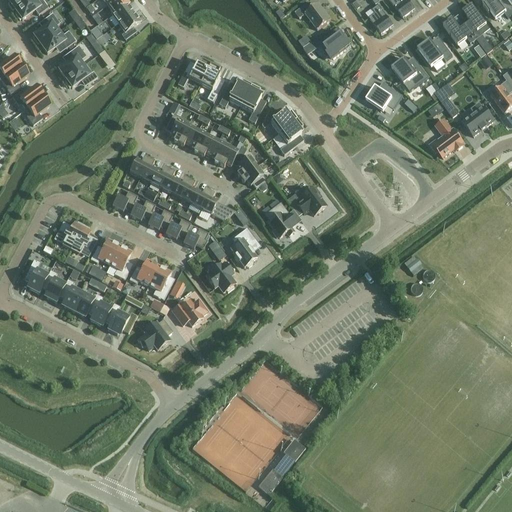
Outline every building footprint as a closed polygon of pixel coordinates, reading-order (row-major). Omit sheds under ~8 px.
[(10,5),(8,6),(12,13),(14,11),(15,13),(33,0),(14,0),(9,4),(10,5)] [(17,15),(15,16),(20,22),(21,21),(22,22),(35,13),(39,18),(48,10),(41,1),(38,3),(36,0),(33,0),(15,13),(17,15)] [(117,0),(107,7),(114,16),(128,5),(124,0),(117,0)] [(387,0),(391,4),(403,20),(415,11),(406,0),(387,0)] [(490,15),(495,20),(496,22),(504,16),(507,21),(511,17),(511,15),(500,0),(481,0),(480,1),(484,7),(483,8),(489,16),(490,15)] [(511,0),(500,0),(511,15),(511,0)] [(318,33),(331,23),(318,6),(313,9),(309,4),(295,15),(300,21),(305,16),(318,33)] [(112,18),(108,21),(114,29),(118,26),(119,26),(133,15),(127,7),(129,6),(128,5),(114,16),(112,17),(112,18)] [(95,13),(91,7),(86,10),(90,16),(95,13)] [(369,20),(381,36),(393,27),(379,7),(372,12),(375,15),(369,20)] [(465,28),(476,42),(490,31),(472,7),(462,14),(470,24),(465,28)] [(133,15),(119,26),(125,35),(121,37),(125,43),(136,34),(133,30),(140,24),(133,15)] [(40,47),(58,34),(55,30),(60,26),(52,16),(41,24),(45,29),(34,38),(35,39),(33,40),(37,47),(39,45),(40,47)] [(471,46),(476,42),(465,28),(460,31),(453,21),(443,28),(458,48),(467,41),(471,46)] [(90,34),(96,42),(103,38),(96,29),(90,34)] [(337,31),(320,43),(324,49),(323,49),(327,55),(328,54),(333,61),(350,49),(345,42),(346,41),(342,36),(341,37),(337,31)] [(60,32),(58,34),(40,47),(47,56),(62,45),(66,51),(76,44),(68,34),(63,37),(60,32)] [(430,42),(418,51),(431,69),(443,61),(445,64),(453,58),(440,41),(433,47),(430,42)] [(69,55),(73,62),(59,72),(65,81),(85,67),(82,62),(86,59),(78,48),(69,55)] [(492,65),(497,57),(490,53),(485,61),(492,65)] [(402,58),(390,67),(407,91),(426,77),(411,56),(405,61),(402,58)] [(0,81),(1,83),(21,68),(14,59),(3,67),(0,63),(0,81)] [(200,87),(210,68),(201,63),(198,68),(196,67),(197,66),(196,66),(196,67),(189,64),(177,88),(184,91),(189,81),(200,87)] [(85,67),(65,81),(72,90),(83,82),(88,88),(97,80),(93,75),(92,76),(85,67)] [(24,72),(21,68),(1,83),(8,92),(7,93),(11,98),(20,91),(17,86),(28,78),(27,77),(29,76),(25,71),(24,72)] [(210,68),(200,87),(211,93),(206,102),(213,105),(225,83),(219,79),(220,78),(219,78),(218,79),(217,78),(219,73),(210,68)] [(503,78),(506,83),(511,90),(511,78),(508,74),(503,78)] [(511,100),(509,97),(511,94),(511,90),(506,83),(501,87),(502,89),(490,97),(505,116),(511,110),(511,100)] [(242,85),(240,89),(236,87),(236,89),(230,86),(219,107),(225,111),(229,103),(240,109),(251,89),(242,85)] [(372,94),(366,103),(383,114),(387,108),(393,113),(403,99),(382,85),(378,91),(377,91),(374,95),(372,94)] [(449,87),(435,97),(442,106),(453,120),(459,116),(448,101),(456,96),(449,87)] [(25,112),(43,99),(41,95),(42,94),(39,89),(37,90),(36,89),(25,97),(21,93),(12,100),(18,109),(21,107),(25,112)] [(266,105),(260,102),(261,100),(258,98),(260,94),(251,89),(240,109),(252,115),(248,123),(254,126),(266,105)] [(157,106),(163,109),(167,102),(161,98),(157,106)] [(43,99),(25,112),(29,117),(26,120),(33,129),(42,121),(39,117),(50,108),(49,107),(51,106),(47,101),(46,102),(43,99)] [(474,116),(463,124),(474,139),(482,133),(482,134),(487,130),(494,124),(483,109),(482,110),(479,106),(471,111),(474,116)] [(271,126),(278,137),(296,123),(290,115),(285,119),(283,116),(285,115),(284,115),(279,119),(271,109),(261,128),(264,131),(271,126)] [(204,110),(201,115),(208,119),(211,113),(204,110)] [(178,146),(187,128),(189,125),(173,117),(165,132),(170,135),(170,137),(175,140),(173,143),(178,146)] [(443,139),(438,143),(433,147),(432,146),(430,148),(435,155),(437,153),(443,161),(454,153),(455,155),(464,148),(462,146),(463,146),(453,132),(452,133),(444,122),(436,129),(443,139)] [(296,123),(278,137),(286,147),(280,152),(284,158),(303,143),(300,138),(301,137),(299,138),(297,135),(302,131),(296,123)] [(197,134),(187,128),(178,146),(183,149),(185,145),(190,148),(197,134)] [(197,134),(190,148),(195,150),(193,154),(198,157),(208,139),(197,134)] [(205,156),(210,158),(218,144),(208,139),(198,157),(203,159),(205,156)] [(228,150),(218,144),(210,158),(215,161),(213,165),(218,167),(228,150)] [(238,155),(228,150),(218,167),(224,170),(225,166),(231,169),(232,167),(238,155)] [(237,177),(240,181),(256,169),(249,160),(248,160),(238,155),(232,167),(236,169),(240,174),(237,177)] [(129,175),(140,180),(149,163),(144,160),(142,163),(137,161),(129,175)] [(140,180),(150,186),(157,171),(152,169),(154,165),(149,163),(140,180)] [(267,183),(256,169),(240,181),(243,186),(247,183),(250,188),(252,187),(256,192),(267,183)] [(150,186),(160,191),(169,173),(164,170),(162,174),(157,171),(150,186)] [(160,191),(170,196),(177,182),(172,179),(174,176),(169,173),(160,191)] [(283,181),(280,176),(273,181),(276,187),(283,181)] [(170,196),(180,201),(189,184),(184,181),(182,185),(177,182),(170,196)] [(180,201),(190,207),(198,193),(193,190),(195,186),(189,184),(180,201)] [(300,193),(287,204),(298,219),(303,215),(304,217),(310,213),(314,218),(326,209),(317,198),(319,196),(315,191),(313,193),(312,190),(309,193),(306,189),(300,193)] [(145,195),(143,199),(153,204),(157,196),(147,191),(145,195)] [(190,207),(200,212),(210,194),(205,192),(203,195),(198,193),(190,207)] [(125,210),(132,214),(136,206),(134,205),(137,199),(128,194),(125,201),(118,197),(112,209),(123,214),(125,210)] [(210,194),(200,212),(211,217),(222,223),(223,224),(235,215),(235,214),(234,214),(217,205),(218,203),(213,200),(215,197),(210,194)] [(136,206),(132,214),(130,218),(141,224),(143,219),(150,223),(154,215),(152,215),(155,209),(146,204),(143,210),(136,206)] [(289,217),(283,210),(280,206),(271,213),(265,218),(269,224),(268,225),(273,233),(272,234),(276,240),(278,239),(279,241),(286,235),(289,238),(294,235),(290,230),(296,226),(289,217)] [(160,229),(167,232),(171,225),(170,224),(173,218),(164,213),(160,219),(154,215),(150,223),(147,227),(158,233),(160,229)] [(178,238),(185,242),(189,234),(187,233),(191,227),(181,222),(178,228),(171,225),(167,232),(165,236),(176,242),(178,238)] [(62,248),(71,252),(83,227),(78,224),(77,226),(74,225),(71,231),(64,227),(56,241),(63,245),(62,248)] [(89,230),(83,227),(71,252),(79,257),(80,254),(88,258),(95,243),(88,240),(91,234),(88,232),(89,230)] [(257,261),(253,255),(249,250),(257,244),(247,231),(231,242),(236,248),(230,252),(235,258),(234,260),(237,264),(239,264),(244,270),(246,269),(248,270),(253,267),(252,264),(257,261)] [(196,238),(189,234),(185,242),(183,246),(194,251),(196,247),(202,251),(201,252),(201,253),(204,251),(207,244),(205,242),(208,236),(199,232),(196,238)] [(99,263),(109,268),(120,249),(107,242),(103,251),(105,252),(103,255),(101,255),(96,252),(90,262),(97,266),(99,263)] [(215,244),(209,249),(215,258),(222,253),(215,244)] [(45,249),(43,253),(50,257),(52,253),(45,249)] [(109,268),(117,272),(114,277),(124,283),(131,270),(124,266),(125,263),(127,264),(132,255),(120,249),(109,268)] [(39,296),(41,291),(49,278),(48,277),(37,272),(40,265),(34,262),(24,282),(29,285),(29,286),(30,285),(32,286),(29,291),(39,297),(39,296)] [(135,272),(129,283),(136,286),(138,283),(149,289),(159,269),(146,263),(140,275),(135,272)] [(234,290),(233,289),(236,286),(231,279),(234,277),(225,265),(222,267),(220,265),(208,275),(209,277),(206,279),(215,291),(218,289),(223,296),(226,294),(228,295),(234,290)] [(171,275),(159,269),(149,289),(156,292),(153,297),(164,303),(170,291),(165,288),(171,275)] [(50,273),(48,277),(49,278),(41,291),(47,294),(46,295),(47,295),(47,294),(49,295),(47,300),(46,301),(56,306),(56,305),(59,300),(66,287),(65,286),(54,281),(57,276),(50,273)] [(68,282),(65,286),(66,287),(59,300),(64,303),(64,304),(64,305),(65,303),(66,304),(64,309),(64,310),(73,314),(83,296),(72,290),(74,285),(68,282)] [(184,287),(176,283),(169,297),(177,301),(184,287)] [(87,315),(93,318),(100,304),(101,305),(103,301),(96,297),(94,301),(83,296),(73,314),(82,319),(83,319),(85,314),(87,315),(86,316),(87,316),(87,315)] [(192,329),(198,324),(203,321),(201,320),(208,315),(198,302),(192,307),(190,304),(183,309),(182,307),(172,314),(183,329),(188,324),(192,329)] [(111,310),(101,305),(100,304),(93,318),(90,323),(100,328),(102,323),(104,324),(104,325),(105,324),(110,327),(117,314),(118,314),(120,309),(114,306),(111,310)] [(129,319),(118,314),(117,314),(110,327),(108,332),(107,332),(117,338),(117,337),(120,332),(121,333),(121,334),(121,335),(122,333),(128,336),(137,319),(131,315),(129,319)] [(137,343),(142,350),(145,348),(149,353),(154,349),(157,353),(170,343),(167,339),(173,335),(163,322),(157,327),(156,325),(144,335),(145,337),(137,343)] [(294,465),(303,453),(304,452),(294,443),(283,457),(294,465)] [(257,489),(268,498),(276,487),(282,479),(272,471),(257,489)]
